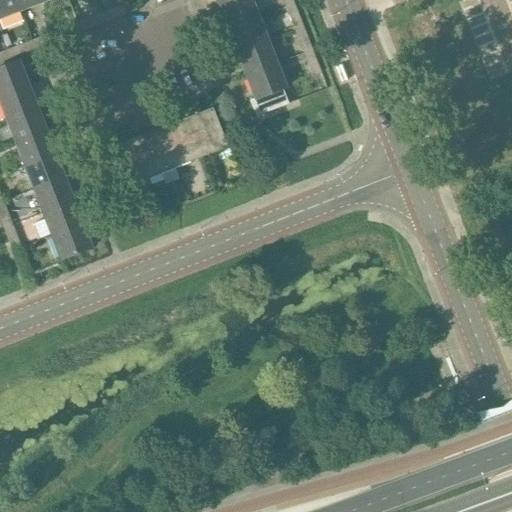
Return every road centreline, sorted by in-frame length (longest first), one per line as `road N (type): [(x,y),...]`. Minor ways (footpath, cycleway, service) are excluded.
road 1 (residential): [(0,330),(412,174)]
road 2 (residential): [(511,432),(412,174)]
road 3 (residential): [(412,174),(343,0)]
road 4 (secondary): [(511,456),(358,511)]
road 5 (residential): [(115,73),(185,46),(167,0)]
